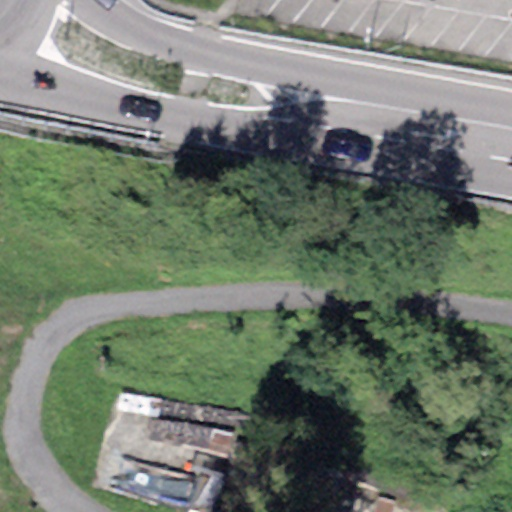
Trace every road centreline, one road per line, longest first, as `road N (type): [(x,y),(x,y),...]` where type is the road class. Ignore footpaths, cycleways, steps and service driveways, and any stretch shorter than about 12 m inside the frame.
road 1 (primary): [(0,55),(126,107),(182,118),(347,113)]
road 2 (primary): [(347,113),(304,86),(152,39),(79,0)]
road 3 (primary): [(347,113),(511,143)]
